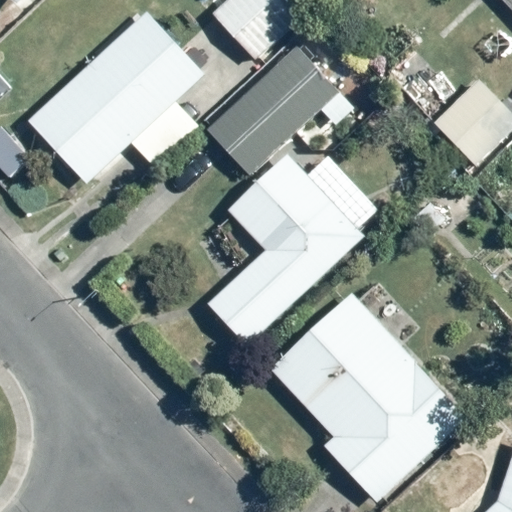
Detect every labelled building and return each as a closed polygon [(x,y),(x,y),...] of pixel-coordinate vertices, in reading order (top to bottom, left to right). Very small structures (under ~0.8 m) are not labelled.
[(304,13),(292,0),(221,0),(209,11),(251,59),(304,13)] [(206,75),(147,11),(28,119),(87,183),(206,75)] [(344,88),(302,42),(212,126),(253,172),(344,88)] [(511,125),(511,108),(478,70),(427,117),(470,164),(511,125)] [(365,237),(286,152),(225,208),(265,251),(209,303),(249,345),(365,237)] [(470,416),(351,292),(269,369),(333,436),(323,446),(379,503),(470,416)] [(511,511),(511,456),(498,500),(484,511),(511,511)]
